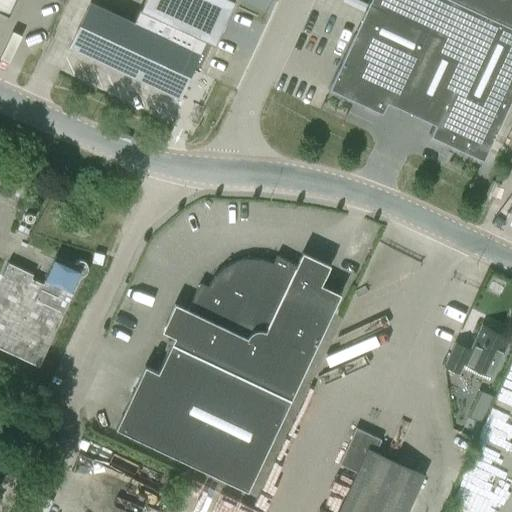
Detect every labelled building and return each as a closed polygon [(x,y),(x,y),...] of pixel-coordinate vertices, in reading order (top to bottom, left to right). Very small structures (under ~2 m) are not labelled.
[(0,0),(0,11),(8,15),(15,0),(0,0)] [(233,0),(143,0),(133,22),(90,2),(69,46),(179,97),(192,69),(199,72),(213,42),(214,42),(233,0)] [(448,0),(370,0),(329,88),(382,113),(387,101),(399,107),(448,0)] [(511,97),(511,15),(478,0),(448,0),(399,107),(436,124),(430,135),(483,160),(511,97)] [(511,0),(478,0),(511,15),(511,0)] [(104,254),(94,252),(92,262),(101,264),(104,254)] [(144,365),(114,428),(246,490),(340,293),(338,293),(335,300),(317,291),(323,278),(329,266),(304,254),(298,266),(276,255),(272,263),(261,259),(248,259),(235,261),(223,267),(214,276),(207,286),(199,283),(186,310),(176,305),(162,333),(164,335),(172,339),(157,372),(144,365)] [(0,277),(0,348),(38,366),(80,276),(82,276),(84,274),(86,272),(87,270),(87,268),(87,265),(85,263),(83,261),(80,260),(78,260),(76,261),(74,262),(72,264),(54,256),(42,283),(30,278),(32,274),(7,263),(0,277)] [(445,366),(459,372),(463,363),(491,376),(509,338),(499,333),(498,329),(496,326),(493,325),(489,325),(486,327),(482,325),(470,350),(455,343),(445,366)] [(339,464),(357,472),(338,511),(405,511),(423,474),(413,469),(375,451),(381,439),(356,428),(339,464)]
